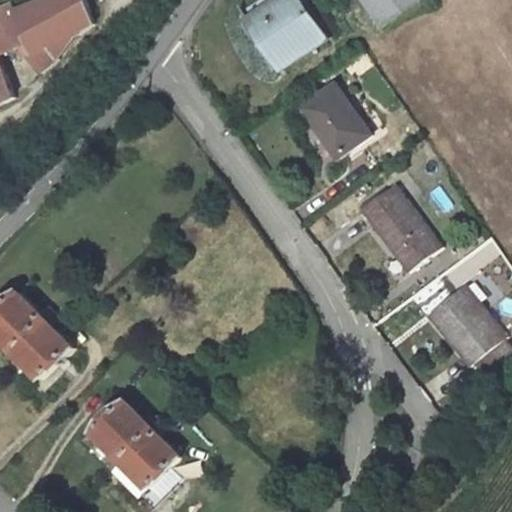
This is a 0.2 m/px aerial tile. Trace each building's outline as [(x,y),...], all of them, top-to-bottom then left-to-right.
[(12,4),(0,9),(0,105),(19,97),(1,57),(0,54),(0,45),(9,41),(13,51),(18,49),(18,52),(21,54),(23,55),(26,54),(28,52),(29,50),(29,47),(28,45),(33,42),(38,53),(33,59),(45,73),(65,57),(78,38),(97,25),(87,0),(43,0),(16,12),(12,4)] [(254,24),(285,69),(329,39),(302,0),(282,0),(270,8),(272,12),(254,24)] [(369,0),(388,28),(430,0),(369,0)] [(13,51),(9,41),(0,45),(0,54),(1,57),(13,51)] [(340,85),(306,107),(341,158),(375,136),(340,85)] [(400,185),(365,211),(412,273),(446,247),(400,185)] [(469,287),(434,316),(473,366),(478,362),(505,341),(510,336),(469,287)] [(25,292),(0,314),(0,330),(47,380),(79,348),(57,325),(63,318),(53,308),(46,315),(25,292)] [(478,362),(484,370),(511,349),(505,341),(478,362)] [(133,403),(100,433),(154,490),(162,482),(177,467),(186,457),(165,435),(172,428),(162,418),(154,425),(133,403)] [(177,467),(162,482),(167,488),(183,472),(177,467)]
